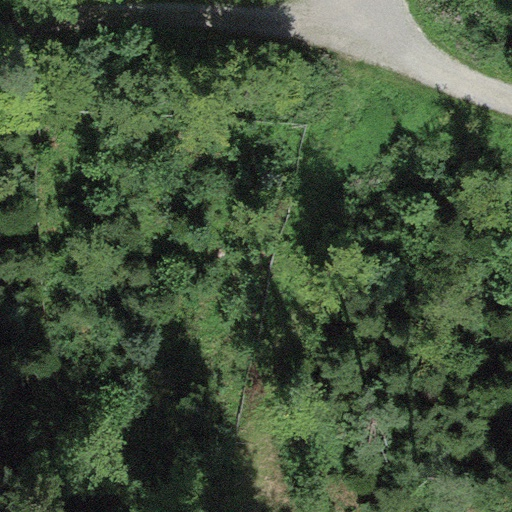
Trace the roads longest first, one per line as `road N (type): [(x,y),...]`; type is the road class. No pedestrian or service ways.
road 1 (track): [(393,27),(172,24),(0,41)]
road 2 (track): [(400,0),(393,27),(511,69)]
